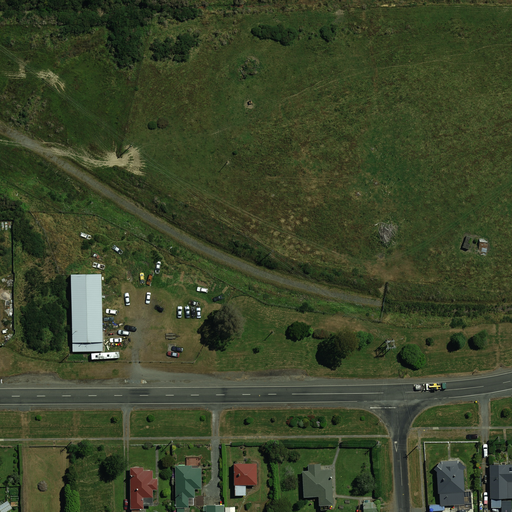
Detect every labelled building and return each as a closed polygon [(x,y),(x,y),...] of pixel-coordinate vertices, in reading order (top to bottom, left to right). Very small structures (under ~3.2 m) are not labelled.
[(487,241),(478,237),(471,252),(480,256),(487,241)] [(96,352),(94,279),(64,280),(66,353),(96,352)] [(448,506),(448,511),(455,511),(455,506),(466,506),(465,467),(464,466),(463,466),(463,465),(462,465),(461,464),(460,463),(459,463),(458,463),(457,462),(456,462),(455,462),(454,462),(453,462),(452,462),(451,462),(450,462),(449,462),(448,462),(447,462),(446,463),(445,463),(444,464),(443,464),(443,465),(442,465),(441,466),(440,467),(439,467),(439,468),(440,506),(448,506)] [(332,507),(332,472),(320,472),(320,463),(308,463),(308,474),(302,474),(303,500),(319,499),(319,511),(328,511),(328,508),(332,507)] [(258,488),(258,464),(234,464),(234,498),(247,498),(247,488),(258,488)] [(202,465),(175,467),(176,511),(189,511),(189,499),(194,499),(194,490),(203,490),(202,465)] [(511,498),(509,498),(508,485),(511,485),(511,465),(490,465),(491,507),(500,507),(500,511),(511,511),(511,498)] [(156,466),(130,467),(130,511),(142,511),(143,508),(153,508),(153,494),(156,493),(156,466)] [(358,505),(358,511),(380,511),(380,499),(364,499),(364,505),(358,505)] [(8,500),(0,503),(0,511),(8,511),(13,509),(8,500)]
